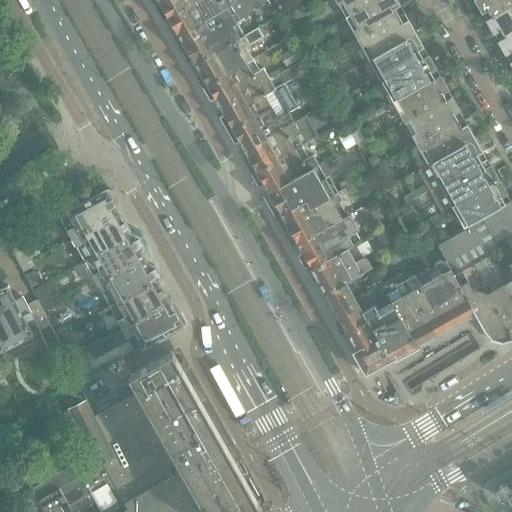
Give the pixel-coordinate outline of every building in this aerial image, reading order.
[(163,21),(198,0),(157,0),(159,2),(161,0),(162,0),(163,2),(165,6),(161,8),(158,13),(163,21)] [(198,0),(163,21),(167,29),(171,30),(174,28),(182,42),(207,28),(202,20),(226,6),(234,1),(233,0),(198,0)] [(243,35),(236,22),(251,13),(254,4),(259,1),(258,0),(235,0),(234,1),(226,6),(202,20),(207,28),(182,42),(183,43),(186,41),(188,45),(188,49),(184,51),(183,55),(188,64),(192,65),(194,63),(243,35)] [(290,9),(285,0),(281,0),(276,3),(275,4),(281,14),(290,9)] [(350,17),(378,0),(335,0),(338,4),(341,2),(350,17)] [(395,0),(378,0),(350,17),(357,29),(353,31),(357,39),(403,12),(395,0)] [(486,20),(488,19),(511,5),(511,0),(476,0),(477,3),(486,20)] [(511,5),(488,19),(489,21),(488,25),(498,41),(499,40),(500,40),(511,33),(511,5)] [(403,12),(357,39),(362,46),(365,45),(372,57),(414,34),(403,12)] [(307,40),(301,29),(292,34),(298,45),(307,40)] [(509,62),(511,61),(511,60),(511,33),(500,40),(500,41),(500,45),(509,62)] [(414,34),(372,57),(380,71),(377,73),(382,81),(385,79),(426,56),(427,56),(414,34)] [(250,46),(243,35),(194,63),(198,69),(195,70),(196,78),(200,84),(204,85),(205,87),(223,77),(252,60),(245,49),(250,46)] [(315,51),(309,40),(300,46),(306,57),(315,51)] [(279,56),(286,68),(303,57),(297,46),(279,56)] [(396,100),(437,77),(439,76),(429,60),(427,58),(426,56),(385,79),(392,92),(388,94),(393,102),(396,100)] [(306,58),(278,74),(285,85),(312,68),(306,58)] [(258,72),(252,60),(223,77),(205,87),(206,88),(205,92),(209,99),(213,100),(215,98),(220,106),(268,80),(262,69),(258,72)] [(328,70),(322,60),(314,64),(320,75),(328,70)] [(230,130),(276,105),(292,96),(285,85),(278,74),(268,80),(220,106),(224,115),(222,116),(221,120),(225,127),(229,128),(230,130)] [(437,77),(396,100),(403,113),(400,115),(405,123),(407,121),(449,98),(451,97),(442,81),(438,79),(437,77)] [(335,107),(350,98),(345,90),(340,93),(336,86),(327,92),(335,107)] [(276,105),(230,130),(230,131),(229,135),(233,142),(237,143),(239,141),(244,150),(293,124),(287,113),(297,106),(292,96),(276,105)] [(449,98),(407,121),(415,134),(412,137),(416,144),(463,118),(453,102),(450,100),(449,98)] [(463,118),(416,144),(420,151),(423,149),(431,163),(474,139),(463,118)] [(254,173),(301,148),(293,135),(298,133),(293,124),(244,150),(249,158),(246,159),(245,163),(249,170),(253,171),(254,173)] [(355,125),(347,130),(357,146),(365,141),(355,125)] [(347,133),(339,138),(345,149),(354,144),(347,133)] [(474,139),(431,163),(438,176),(435,177),(440,185),(486,159),(474,139)] [(269,193),(317,167),(310,156),(307,158),(301,148),(254,173),(254,174),(253,178),(257,185),(261,186),(264,184),(269,193)] [(376,156),(368,160),(372,167),(380,163),(376,156)] [(486,159),(440,185),(444,193),(446,192),(455,206),(496,182),(495,179),(495,175),(486,159)] [(317,167),(269,193),(266,195),(265,199),(270,208),(274,209),(278,207),(283,207),(285,211),(306,200),(311,209),(334,197),(317,167)] [(394,182),(385,167),(375,172),(384,188),(394,182)] [(464,228),(505,205),(510,202),(501,185),(497,183),(496,182),(455,206),(462,219),(459,221),(464,228)] [(415,198),(428,191),(424,184),(402,197),(405,203),(408,202),(415,198)] [(107,190),(58,215),(72,239),(119,213),(116,206),(118,201),(113,191),(107,190)] [(435,198),(430,190),(428,191),(415,198),(419,206),(435,198)] [(384,195),(365,206),(369,213),(388,203),(384,195)] [(286,213),(282,216),(287,225),(290,223),(292,227),(290,228),(286,230),(285,234),(290,243),(294,244),(296,242),(298,245),(346,217),(334,197),(311,209),(306,200),(285,211),(286,213)] [(405,203),(393,211),(397,219),(412,211),(408,202),(405,203)] [(464,228),(435,244),(445,263),(474,314),(484,331),(486,334),(488,337),(491,339),(494,340),(497,341),(498,341),(502,341),(511,338),(511,293),(501,275),(490,256),(492,255),(491,254),(497,239),(504,235),(511,230),(511,217),(505,205),(464,228)] [(132,235),(119,213),(72,239),(84,261),(132,235)] [(346,217),(298,245),(302,253),(299,255),(298,258),(303,267),(307,268),(310,265),(311,268),(355,244),(359,242),(353,231),(357,229),(349,215),(346,217)] [(431,233),(424,222),(416,227),(422,238),(431,233)] [(374,235),(382,249),(393,242),(385,228),(374,235)] [(132,235),(84,261),(96,282),(144,257),(141,251),(143,246),(138,236),(133,235),(132,235)] [(8,244),(20,266),(32,259),(21,237),(8,244)] [(309,271),(308,274),(312,282),(316,283),(318,281),(325,293),(345,283),(372,268),(366,256),(361,255),(355,244),(311,268),(312,269),(309,271)] [(110,307),(158,281),(160,276),(154,266),(149,265),(148,265),(144,257),(96,282),(110,307)] [(474,314),(445,263),(442,265),(440,262),(434,266),(436,269),(415,281),(413,277),(405,281),(436,335),(474,314)] [(511,262),(509,264),(511,270),(501,275),(511,293),(511,262)] [(33,271),(25,275),(31,287),(40,282),(33,271)] [(401,273),(382,284),(392,303),(395,307),(417,346),(436,335),(405,281),(401,273)] [(170,303),(158,281),(110,307),(122,328),(170,303)] [(345,283),(325,293),(340,320),(337,322),(336,325),(341,333),(344,334),(347,332),(356,348),(354,350),(353,355),(363,372),(367,374),(392,360),(374,329),(372,329),(362,312),(345,283)] [(0,352),(20,342),(22,348),(43,337),(39,330),(50,325),(44,312),(39,303),(37,299),(26,305),(23,298),(15,301),(8,286),(6,287),(0,290),(0,352)] [(53,296),(39,303),(44,312),(57,305),(53,296)] [(170,303),(122,328),(100,341),(107,353),(129,341),(135,351),(183,327),(182,325),(186,323),(181,313),(177,315),(170,303)] [(392,303),(377,311),(374,305),(362,312),(372,329),(374,329),(392,360),(417,346),(395,307),(392,303)] [(73,341),(61,347),(66,356),(67,358),(79,352),(73,341)] [(107,353),(100,341),(88,347),(95,359),(107,353)] [(132,394),(93,415),(113,457),(101,464),(125,504),(129,511),(257,511),(262,510),(241,471),(172,350),(170,351),(128,375),(131,381),(126,383),(132,394)] [(84,400),(67,408),(93,460),(96,467),(101,464),(113,457),(93,415),(85,399),(84,400)] [(93,460),(76,469),(80,476),(96,467),(93,460)] [(73,464),(31,489),(38,501),(59,488),(80,476),(76,469),(75,468),(73,464)] [(96,467),(80,476),(101,511),(129,511),(125,504),(101,464),(96,467)] [(101,511),(80,476),(59,488),(72,511),(101,511)] [(511,487),(510,489),(507,485),(503,484),(496,488),(495,492),(499,499),(504,500),(508,497),(511,503),(511,487)] [(72,511),(59,488),(38,501),(43,510),(44,511),(72,511)] [(38,501),(19,511),(40,511),(43,510),(38,501)]
